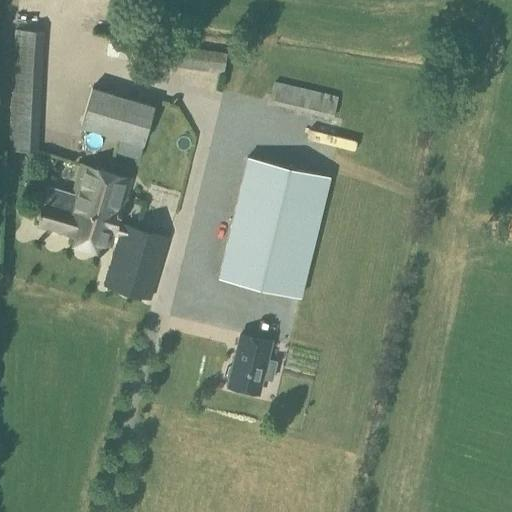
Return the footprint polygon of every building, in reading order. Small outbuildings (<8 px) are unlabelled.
[(38,152),(44,31),(15,29),(9,150),(38,152)] [(118,58),(170,65),(223,73),(226,53),(173,44),(174,41),(122,34),(118,58)] [(273,86),(269,104),(333,118),(338,96),(275,81),(274,86),(273,86)] [(154,105),(92,87),(80,127),(143,145),(154,105)] [(219,276),(300,296),(329,177),(247,157),(219,276)] [(38,210),(36,215),(37,215),(36,220),(39,221),(38,224),(55,229),(62,231),(66,215),(79,218),(80,213),(85,214),(87,204),(98,207),(108,171),(81,163),(72,192),(50,186),(45,203),(44,203),(43,207),(40,206),(39,210),(38,210)] [(66,215),(62,231),(76,234),(74,243),(94,248),(96,242),(107,245),(112,246),(115,236),(117,237),(103,285),(152,299),(171,237),(123,223),(123,222),(118,221),(130,178),(108,171),(98,207),(87,204),(85,214),(80,213),(79,218),(66,215)] [(241,333),(233,364),(229,367),(227,375),(230,380),(228,386),(258,393),(262,377),(272,380),(276,361),(266,359),(271,340),(241,333)]
